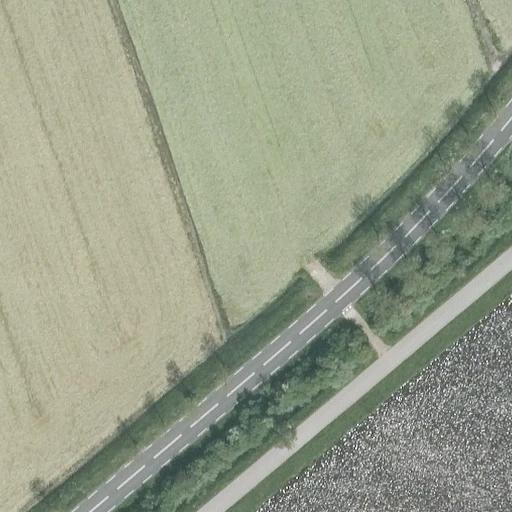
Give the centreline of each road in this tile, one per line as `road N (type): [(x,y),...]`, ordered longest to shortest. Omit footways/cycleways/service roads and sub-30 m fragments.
road 1 (tertiary): [(92,511),(341,301),(511,122)]
road 2 (unclassified): [(209,511),(511,258)]
